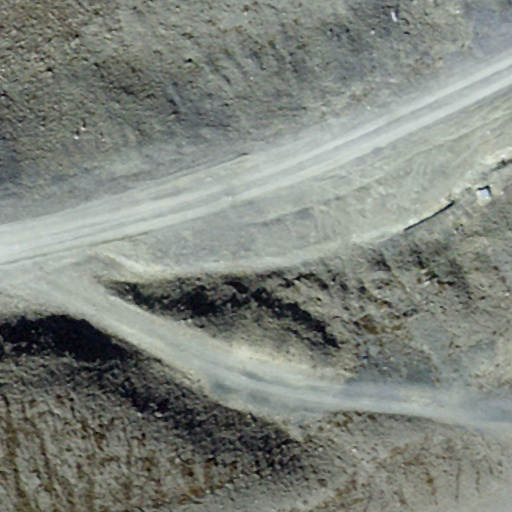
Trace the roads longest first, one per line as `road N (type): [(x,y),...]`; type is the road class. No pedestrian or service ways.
road 1 (track): [(0,239),(357,131),(511,63)]
road 2 (track): [(15,235),(256,378),(511,407)]
